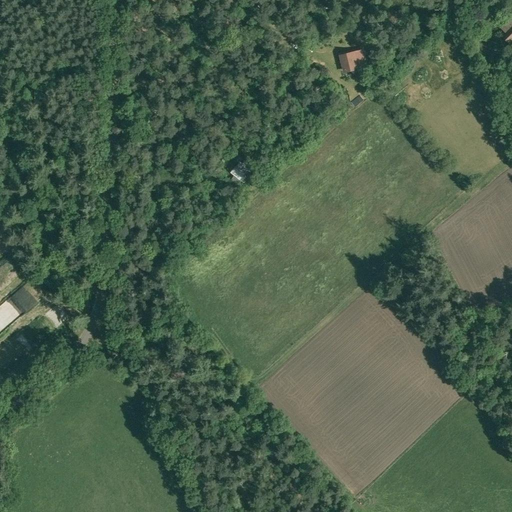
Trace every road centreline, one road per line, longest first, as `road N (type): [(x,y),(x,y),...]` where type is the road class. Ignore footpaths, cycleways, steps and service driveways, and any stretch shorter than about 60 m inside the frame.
road 1 (tertiary): [(0,412),(69,359),(98,303),(116,0)]
road 2 (track): [(249,385),(191,309),(91,326)]
road 3 (track): [(374,276),(499,166)]
road 4 (track): [(249,385),(374,276)]
